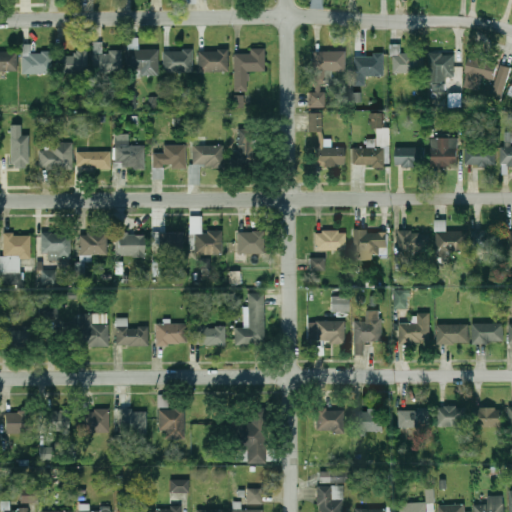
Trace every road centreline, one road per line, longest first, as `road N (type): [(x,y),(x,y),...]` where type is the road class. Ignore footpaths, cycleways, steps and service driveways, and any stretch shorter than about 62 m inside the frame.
road 1 (residential): [(0,18),(306,15),(511,28)]
road 2 (residential): [(511,195),(0,200)]
road 3 (residential): [(293,511),(289,0)]
road 4 (residential): [(0,377),(511,375)]
